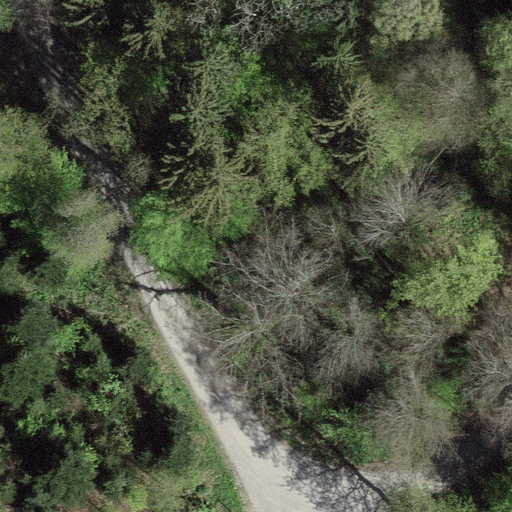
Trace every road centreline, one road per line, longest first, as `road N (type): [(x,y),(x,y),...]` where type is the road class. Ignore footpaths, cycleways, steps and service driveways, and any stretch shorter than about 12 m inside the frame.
road 1 (track): [(33,0),(123,219),(260,511)]
road 2 (track): [(511,421),(337,511)]
